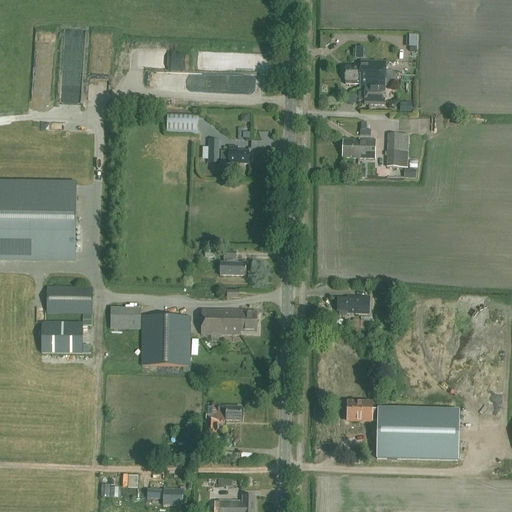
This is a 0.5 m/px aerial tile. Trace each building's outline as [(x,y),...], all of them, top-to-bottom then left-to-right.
[(170,54),(170,68),(197,68),(198,55),(170,54)] [(360,89),(365,89),(365,88),(365,87),(385,88),(385,86),(390,86),(390,82),(397,83),(397,76),(393,76),(393,71),(386,71),(386,62),(361,61),(360,68),(346,68),(346,85),(360,86),(360,89)] [(245,79),(245,97),(263,97),(263,80),(245,79)] [(385,89),(385,88),(365,87),(365,88),(365,89),(364,93),(360,93),(359,101),(365,101),(364,105),(385,106),(386,89),(385,89)] [(166,115),(166,133),(197,133),(197,115),(166,115)] [(431,119),(415,120),(415,134),(432,133),(431,119)] [(388,134),(388,151),(408,152),(409,135),(388,134)] [(209,140),(209,143),(203,142),(203,152),(208,152),(208,164),(219,165),(220,140),(209,140)] [(359,159),(359,141),(343,140),(342,159),(359,159)] [(359,140),(359,141),(359,159),(375,160),(376,140),(359,140)] [(229,147),(229,152),(221,152),(221,164),(249,165),(249,152),(238,151),(238,147),(229,147)] [(408,152),(388,151),(387,168),(407,169),(408,152)] [(0,183),(0,259),(75,261),(76,185),(0,183)] [(246,277),(246,264),(236,264),(236,253),(224,252),(223,264),(220,264),(220,277),(246,277)] [(92,315),(92,289),(47,288),(47,314),(92,315)] [(369,315),(370,298),(347,298),(347,300),(338,299),(337,312),(347,312),(347,314),(369,315)] [(141,330),(141,310),(111,309),(110,330),(141,330)] [(257,334),(257,313),(242,312),(242,311),(202,311),(201,336),(241,336),(241,333),(257,334)] [(361,322),(361,330),(385,329),(385,316),(377,316),(377,323),(374,323),(374,321),(361,322)] [(189,368),(190,318),(143,317),(142,367),(189,368)] [(82,355),(83,324),(42,323),(42,355),(82,355)] [(372,422),(372,410),(372,404),(348,404),(348,406),(347,407),(347,410),(348,411),(348,415),(346,416),(346,419),(348,420),(348,422),(372,422)] [(241,422),(242,408),(227,408),(227,407),(218,407),(218,413),(226,413),(226,421),(241,422)] [(378,410),(372,410),(372,422),(377,422),(378,422),(377,459),(458,461),(459,411),(378,409),(378,410)] [(216,441),(217,421),(217,416),(206,416),(206,420),(206,435),(201,435),(201,421),(195,421),(194,441),(206,441),(216,441)] [(129,476),(128,489),(137,489),(138,477),(129,476)] [(115,477),(103,477),(102,498),(111,498),(111,486),(115,486),(115,477)] [(147,499),(160,500),(163,500),(163,506),(182,507),(183,491),(164,490),(164,491),(148,490),(147,499)] [(221,505),(221,511),(254,511),(255,497),(243,497),(243,502),(221,502),(221,505)]
